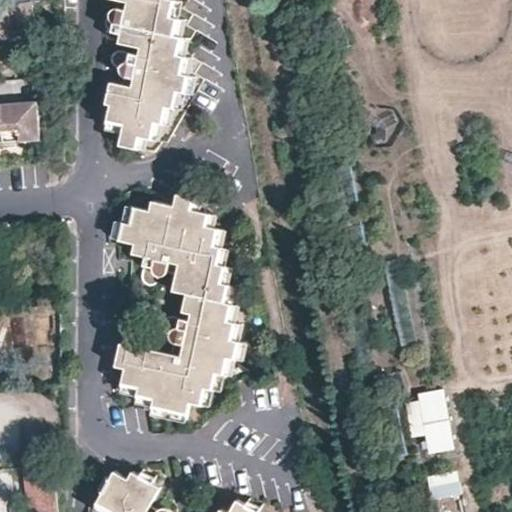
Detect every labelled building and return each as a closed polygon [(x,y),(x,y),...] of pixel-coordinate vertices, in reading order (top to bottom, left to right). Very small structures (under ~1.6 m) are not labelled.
[(37,24),(33,0),(0,5),(0,40),(21,38),(19,27),(37,24)] [(187,58),(190,43),(181,41),(182,24),(175,23),(178,4),(169,2),(168,0),(109,0),(105,2),(103,7),(104,12),(107,16),(108,17),(108,18),(109,18),(111,19),(112,19),(113,19),(114,20),(114,21),(114,27),(115,27),(115,28),(116,28),(135,31),(135,32),(136,32),(136,33),(135,39),(134,39),(133,39),(113,37),(110,41),(108,46),(109,51),(113,54),(113,57),(114,60),(115,62),(118,64),(129,66),(128,74),(108,71),(104,94),(107,95),(104,111),(122,113),(121,123),(119,134),(139,138),(141,124),(149,126),(162,128),(165,110),(173,111),(175,93),(183,94),(186,76),(195,77),(197,60),(187,58)] [(185,5),(178,4),(175,23),(182,24),(185,5)] [(181,41),(190,43),(192,26),(182,24),(181,41)] [(199,44),(190,43),(187,58),(197,60),(199,44)] [(204,61),(197,60),(195,77),(202,78),(204,61)] [(58,91),(58,76),(39,77),(39,92),(58,91)] [(192,94),(195,77),(186,76),(183,94),(190,95),(191,95),(192,94)] [(181,111),(183,94),(175,93),(173,111),(180,113),(181,112),(181,111)] [(43,139),(41,101),(0,104),(0,144),(24,143),(24,141),(43,139)] [(170,129),(173,111),(165,110),(162,128),(170,129)] [(104,119),(121,123),(122,113),(104,111),(104,119)] [(146,139),(149,126),(141,124),(139,138),(146,139)] [(222,309),(227,292),(217,289),(221,271),(212,267),(217,253),(208,250),(212,232),(205,230),(209,213),(200,211),(203,198),(196,195),(199,182),(182,178),(178,190),(156,184),(153,194),(137,190),(132,205),(125,203),(119,222),(136,226),(133,236),(145,240),(141,257),(141,260),(142,262),(144,264),(146,266),(149,267),(152,267),(155,266),(157,264),(158,262),(160,261),(161,261),(163,261),(164,261),(165,260),(166,259),(169,246),(179,249),(172,275),(184,279),(179,296),(188,300),(185,307),(172,304),(168,302),(164,303),(160,304),(157,307),(156,312),(158,316),(160,319),(164,322),(164,325),(165,327),(167,329),(169,330),(181,335),(178,345),(165,342),(119,328),(112,350),(121,354),(117,368),(133,373),(131,381),(151,387),(148,395),(181,405),(184,390),(197,394),(203,375),(211,378),(214,361),(222,363),(227,347),(234,349),(239,330),(230,328),(233,312),(222,309)] [(207,184),(199,182),(196,195),(203,198),(207,184)] [(129,188),(125,203),(132,205),(137,190),(129,188)] [(212,200),(203,198),(200,211),(209,213),(212,200)] [(112,219),(119,222),(125,203),(117,201),(112,219)] [(216,215),(209,213),(205,230),(212,232),(216,215)] [(221,235),(212,232),(208,250),(217,253),(221,235)] [(225,256),(217,253),(212,267),(221,271),(225,256)] [(217,289),(227,292),(231,274),(221,271),(217,289)] [(62,297),(62,278),(46,278),(46,298),(62,297)] [(238,295),(227,292),(222,309),(233,312),(238,295)] [(62,342),(62,297),(46,298),(48,342),(62,342)] [(243,315),(233,312),(230,328),(239,330),(243,315)] [(169,330),(165,342),(178,345),(181,335),(169,330)] [(247,333),(239,330),(234,349),(242,351),(247,333)] [(229,365),(234,349),(227,347),(222,363),(229,365)] [(47,378),(63,377),(63,350),(47,350),(47,378)] [(218,378),(222,363),(214,361),(211,378),(216,379),(217,379),(218,378)] [(115,376),(131,381),(133,373),(117,368),(115,376)] [(205,395),(211,378),(203,375),(197,394),(203,396),(204,396),(205,396),(205,395)] [(129,389),(148,395),(151,387),(131,381),(129,389)] [(445,392),(409,398),(416,439),(426,437),(430,457),(456,452),(445,392)] [(179,413),(181,405),(148,395),(146,403),(179,413)] [(30,511),(57,511),(53,463),(25,466),(30,511)] [(151,466),(146,473),(160,481),(164,474),(151,466)] [(265,511),(257,507),(246,500),(238,511),(232,511),(229,510),(227,511),(177,511),(178,511),(175,509),(172,507),(168,508),(165,510),(158,505),(168,486),(160,481),(146,473),(139,469),(134,476),(120,469),(116,477),(108,491),(103,501),(122,511),(265,511)] [(459,472),(429,476),(432,501),(463,497),(459,472)] [(101,487),(108,491),(116,477),(108,474),(101,487)] [(261,500),(257,507),(265,511),(270,511),(273,508),(261,500)] [(98,509),(104,511),(122,511),(103,501),(98,509)]
